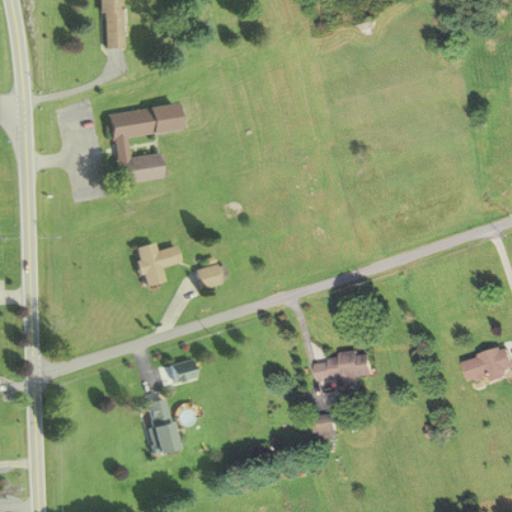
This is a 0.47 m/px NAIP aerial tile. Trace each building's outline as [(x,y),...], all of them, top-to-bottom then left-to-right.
[(121,48),(120,0),(99,0),(101,48),(121,48)] [(108,112),(117,184),(161,179),(157,153),(129,156),(126,137),(178,130),(175,104),(108,112)] [(142,286),(163,281),(159,266),(178,262),(174,245),(154,250),(151,241),(132,246),(142,286)] [(207,263),(192,270),(202,289),(226,276),(222,267),(217,269),(211,256),(205,259),(207,263)] [(468,381),(490,376),(492,380),(511,375),(511,359),(509,347),(463,359),(468,381)] [(372,375),(370,350),(340,353),(341,359),(317,361),(319,386),(357,383),(356,376),(372,375)] [(175,447),(161,391),(142,396),(156,452),(175,447)] [(314,417),(316,435),(336,433),(334,414),(314,417)]
